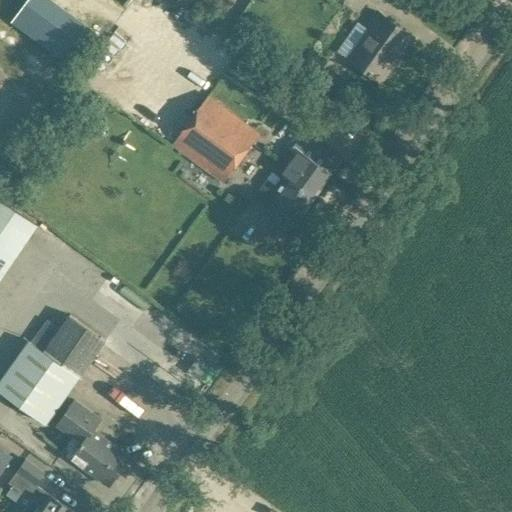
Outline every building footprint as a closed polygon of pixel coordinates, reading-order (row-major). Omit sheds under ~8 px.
[(350,60),(364,71),(381,82),(393,65),(390,62),(409,36),(412,38),(413,37),(377,11),(368,23),(374,27),(350,60)] [(326,71),(318,83),(333,94),(341,82),(326,71)] [(172,144),(223,182),(259,133),(208,95),(172,144)] [(252,199),(277,217),(293,228),(342,160),(304,133),(277,171),(274,169),(252,199)] [(0,281),(37,227),(0,202),(0,281)] [(8,398),(42,422),(66,388),(68,390),(105,340),(69,314),(34,361),(21,351),(0,379),(0,383),(12,392),(8,398)] [(130,457),(93,430),(102,418),(100,417),(73,399),(56,427),(71,437),(60,453),(93,475),(109,486),(130,457)] [(0,458),(0,475),(8,464),(0,458)] [(73,511),(35,484),(44,473),(26,460),(9,483),(32,500),(23,511),(73,511)]
